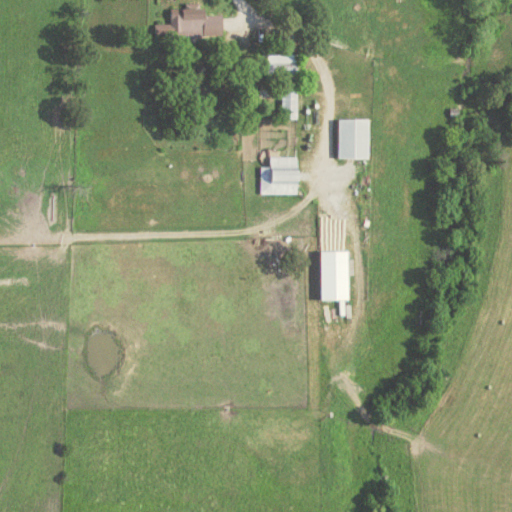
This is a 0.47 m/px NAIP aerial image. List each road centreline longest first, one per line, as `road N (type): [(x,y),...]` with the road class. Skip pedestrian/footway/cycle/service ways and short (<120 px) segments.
road 1 (residential): [(224,0),(260,37),(321,67),(333,82),(323,172),(326,511)]
road 2 (residential): [(323,172),(302,199),(252,223),(74,232),(43,259),(0,248)]
